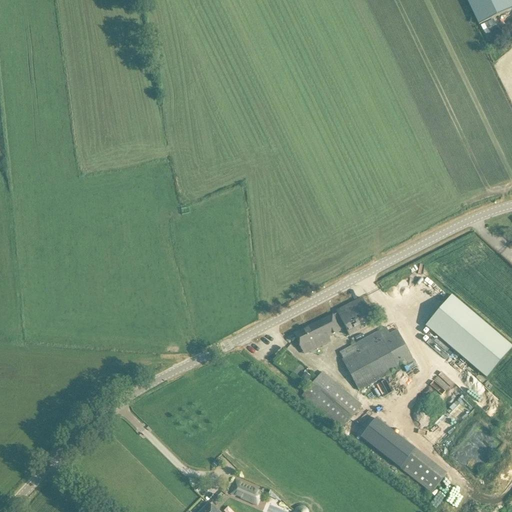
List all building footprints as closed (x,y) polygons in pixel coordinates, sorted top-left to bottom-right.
[(511,3),(510,0),(466,0),(478,25),(511,8),(511,3)] [(511,347),(511,346),(452,296),(426,326),(487,378),(511,347)] [(337,311),(349,336),(374,323),(362,298),(337,311)] [(333,315),(294,334),(301,349),(328,336),(328,337),(340,331),(333,315)] [(339,353),(360,391),(414,362),(397,330),(390,334),(386,327),(339,353)] [(302,396),(310,403),(341,429),(361,405),(322,372),(302,396)] [(307,373),(302,379),(308,384),(313,378),(307,373)] [(448,472),(376,418),(360,438),(433,492),(448,472)] [(251,489),(224,486),(223,500),(242,502),(243,495),(250,496),(251,489)] [(270,489),(268,496),(281,501),(281,500),(279,499),(280,498),(271,490),(270,489)] [(209,503),(200,511),(217,511),(216,511),(209,503)]
